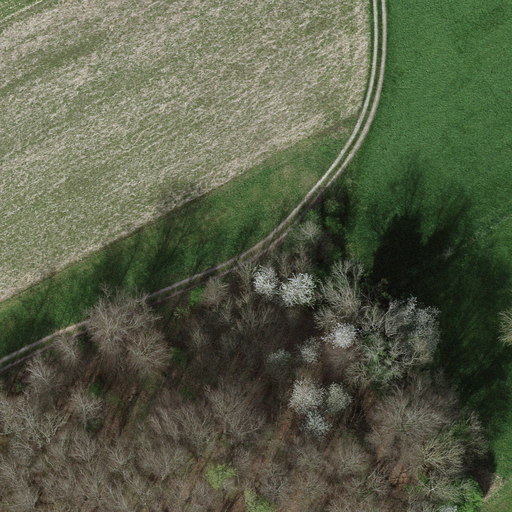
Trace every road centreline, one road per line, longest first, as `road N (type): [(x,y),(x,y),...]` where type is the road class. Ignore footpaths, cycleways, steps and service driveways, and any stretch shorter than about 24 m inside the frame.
road 1 (track): [(237,263),(294,221),(361,127),(378,65),(378,0)]
road 2 (track): [(237,263),(0,370)]
